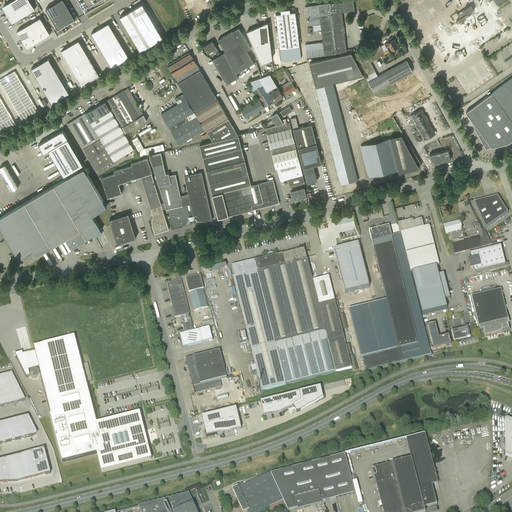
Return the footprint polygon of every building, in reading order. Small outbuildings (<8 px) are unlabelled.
[(3,6),(5,8),(4,9),(10,19),(11,19),(12,21),(14,20),(15,21),(35,9),(29,0),(11,0),(5,4),(5,5),(3,6)] [(63,0),(59,0),(45,8),(58,29),(75,19),(63,0)] [(152,0),(171,30),(182,23),(168,0),(152,0)] [(342,12),(345,11),(346,11),(354,10),(353,0),(330,3),(305,6),(306,21),(315,20),(315,21),(320,21),(323,48),(306,50),(307,57),(347,52),(346,50),(342,12)] [(420,25),(452,7),(447,0),(422,0),(410,7),(420,25)] [(511,0),(453,0),(468,22),(472,19),(491,47),(498,42),(508,56),(511,52),(511,0)] [(140,51),(163,38),(153,21),(142,3),(120,17),(140,51)] [(277,14),(276,14),(280,48),(300,46),(295,12),(290,12),(290,9),(280,10),(281,13),(277,14)] [(40,17),(17,31),(27,48),(50,34),(40,17)] [(246,30),(261,62),(272,57),(267,20),(246,30)] [(91,33),(112,68),(122,62),(129,57),(128,56),(114,32),(108,23),(91,33)] [(225,51),(224,52),(236,73),(254,62),(247,50),(251,48),(239,27),(218,39),(225,51)] [(389,47),(392,51),(396,49),(396,50),(400,48),(398,43),(397,44),(394,39),(385,44),(380,46),(380,45),(369,51),(365,53),(364,50),(355,55),(366,76),(366,77),(374,92),(409,73),(412,71),(408,63),(407,60),(389,70),(378,76),(371,62),(382,56),(383,59),(387,57),(384,52),(388,49),(388,48),(389,47)] [(99,75),(78,40),(61,51),(82,85),(99,75)] [(204,45),(208,53),(214,50),(217,56),(212,59),(212,60),(221,54),(220,54),(217,48),(212,40),(204,45)] [(300,46),(280,48),(281,60),(301,58),(300,46)] [(195,111),(217,98),(189,52),(168,64),(195,111)] [(236,73),(224,52),(221,54),(212,60),(226,84),(239,77),(236,73)] [(315,87),(340,184),(357,180),(333,82),(363,74),(353,56),(351,52),(347,53),(310,63),(316,86),(315,87)] [(484,57),(455,74),(467,94),(496,77),(484,57)] [(69,93),(48,58),(31,69),(52,103),(69,93)] [(287,69),(283,71),(284,73),(284,74),(288,81),(292,79),(288,71),(287,69)] [(414,79),(416,83),(419,81),(415,73),(407,78),(409,81),(414,79)] [(254,90),(259,98),(264,107),(273,102),(274,102),(283,96),(270,74),(261,78),(248,82),(253,91),(254,90)] [(492,93),(511,120),(511,77),(492,93)] [(300,92),(297,88),(295,88),(291,82),(290,80),(283,84),(285,87),(282,89),(285,95),(294,89),(297,94),(300,92)] [(349,87),(344,90),(348,100),(353,98),(349,87)] [(124,90),(107,100),(108,102),(126,132),(147,120),(129,90),(128,88),(124,90)] [(511,136),(511,120),(492,93),(466,112),(469,116),(468,116),(486,149),(502,144),(511,137),(511,136)] [(187,142),(193,139),(191,137),(204,129),(183,94),(158,108),(179,144),(186,140),(187,142)] [(265,107),(264,107),(259,98),(240,109),(246,118),(251,116),(258,111),(265,107)] [(217,99),(195,112),(205,129),(206,131),(207,131),(213,142),(200,145),(209,183),(210,187),(212,195),(218,218),(246,211),(279,203),(273,180),(251,185),(248,174),(239,135),(238,134),(217,99)] [(105,101),(89,111),(68,123),(96,171),(134,149),(105,101)] [(292,111),(289,106),(280,112),(283,116),(292,111)] [(423,108),(422,109),(421,110),(411,115),(425,139),(435,134),(424,112),(425,111),(423,108)] [(277,113),(271,116),(276,125),(283,123),(277,113)] [(290,118),(307,183),(317,181),(313,165),(322,163),(312,124),(298,128),(295,117),(290,118)] [(289,122),(284,123),(276,125),(266,128),(276,168),(277,168),(280,180),(288,178),(290,187),(305,183),(301,169),(289,122)] [(48,150),(51,155),(64,176),(83,164),(68,139),(63,130),(39,144),(44,153),(48,150)] [(398,170),(399,173),(419,168),(401,134),(390,137),(390,138),(361,145),(369,177),(398,170)] [(31,135),(27,137),(31,144),(35,141),(31,135)] [(163,144),(143,148),(138,136),(132,139),(140,156),(142,155),(156,152),(154,153),(160,151),(164,150),(163,144)] [(446,162),(446,160),(450,159),(448,149),(429,154),(434,164),(435,164),(435,163),(443,161),(443,163),(446,162)] [(168,209),(172,228),(191,224),(189,217),(193,216),(195,223),(212,220),(202,172),(184,176),(188,194),(180,195),(175,174),(169,175),(169,173),(166,173),(161,152),(149,155),(164,203),(161,204),(151,173),(152,172),(147,158),(131,163),(132,165),(114,170),(115,173),(101,178),(107,197),(122,193),(119,183),(141,176),(142,179),(151,210),(153,216),(152,222),(153,225),(152,225),(154,234),(169,229),(162,209),(166,208),(166,209),(168,209)] [(18,187),(5,164),(2,166),(0,167),(0,168),(13,190),(15,188),(18,187)] [(0,217),(0,226),(18,257),(19,258),(33,250),(36,255),(40,253),(50,247),(66,238),(72,248),(94,235),(101,230),(100,228),(92,215),(107,206),(92,181),(84,167),(63,179),(53,186),(0,217)] [(304,188),(291,191),(293,199),(299,198),(301,197),(306,196),(304,188)] [(475,203),(474,203),(485,229),(508,214),(497,197),(486,200),(486,201),(475,203)] [(381,208),(366,211),(368,218),(371,218),(370,215),(377,213),(377,215),(382,214),(381,208)] [(113,218),(109,219),(111,225),(117,244),(136,237),(131,222),(128,213),(113,218)] [(398,224),(401,234),(410,273),(439,266),(429,227),(424,228),(422,220),(413,222),(413,221),(398,224)] [(465,236),(464,235),(463,235),(462,231),(462,230),(460,222),(443,226),(445,235),(451,233),(454,246),(452,247),(451,247),(453,255),(480,248),(478,240),(465,243),(464,239),(466,238),(465,236)] [(371,239),(387,301),(349,311),(361,359),(365,372),(401,363),(421,358),(431,355),(430,351),(421,317),(411,276),(410,273),(401,234),(391,237),(389,227),(369,232),(371,239)] [(468,260),(470,269),(473,268),(475,274),(505,266),(501,247),(470,254),(471,260),(468,260)] [(251,262),(251,263),(232,267),(234,277),(233,277),(262,392),(352,369),(350,361),(329,277),(313,281),(307,259),(305,251),(304,249),(278,256),(255,262),(255,261),(251,262)] [(360,249),(336,255),(347,299),(371,293),(360,249)] [(212,269),(227,265),(226,260),(211,264),(212,269)] [(212,279),(208,266),(201,268),(205,281),(212,279)] [(411,276),(421,317),(446,310),(444,302),(449,301),(443,277),(438,278),(436,270),(411,276)] [(189,293),(194,311),(207,308),(203,289),(204,289),(200,276),(185,279),(189,293)] [(166,284),(175,318),(185,315),(187,324),(182,325),(184,333),(193,330),(189,314),(190,314),(181,280),(174,282),(166,284)] [(509,324),(501,290),(471,297),(478,326),(479,331),(483,330),(484,332),(483,332),(485,337),(499,334),(499,333),(502,333),(509,331),(508,326),(507,324),(509,324)] [(186,321),(186,318),(172,320),(174,327),(181,325),(181,322),(186,321)] [(440,338),(439,338),(435,324),(425,326),(430,345),(431,350),(446,347),(445,347),(447,346),(447,347),(451,346),(450,341),(450,340),(449,336),(443,337),(443,338),(440,339),(440,338)] [(34,352),(15,357),(26,378),(29,377),(28,371),(38,368),(62,462),(99,453),(103,469),(151,457),(140,414),(97,425),(80,358),(72,326),(31,336),(30,337),(34,352)] [(455,341),(456,344),(460,343),(474,339),(471,326),(462,328),(462,327),(453,330),(453,331),(452,331),(454,342),(455,341)] [(212,340),(209,328),(199,330),(180,335),(183,348),(203,343),(212,340)] [(186,360),(194,394),(227,386),(228,391),(216,395),(217,402),(229,399),(230,405),(239,403),(237,397),(236,397),(233,384),(234,384),(232,377),(226,378),(220,351),(186,360)] [(0,407),(25,401),(11,373),(0,376),(0,407)] [(296,412),(323,397),(320,387),(280,397),(260,402),(264,415),(266,415),(281,411),(283,410),(293,405),(296,412)] [(236,408),(202,417),(205,431),(204,432),(205,432),(207,437),(213,435),(216,434),(217,435),(217,434),(219,434),(236,429),(241,428),(241,427),(236,408)] [(0,445),(36,436),(27,417),(0,424),(0,445)] [(44,450),(0,461),(0,483),(15,483),(45,476),(45,477),(50,476),(44,450)] [(355,493),(345,455),(345,454),(300,466),(271,474),(286,505),(288,510),(355,493)] [(404,511),(392,464),(375,468),(375,466),(371,467),(372,468),(370,468),(371,471),(373,471),(383,511),(404,511)] [(244,511),(247,511),(257,511),(269,507),(271,511),(285,506),(270,473),(243,486),(239,488),(238,486),(232,489),(242,511),(244,511)] [(197,511),(194,504),(191,497),(188,493),(183,495),(183,494),(178,496),(174,497),(173,497),(169,499),(168,498),(164,500),(164,499),(159,501),(159,500),(155,502),(154,501),(150,503),(145,505),(145,504),(138,507),(140,511),(197,511)]
